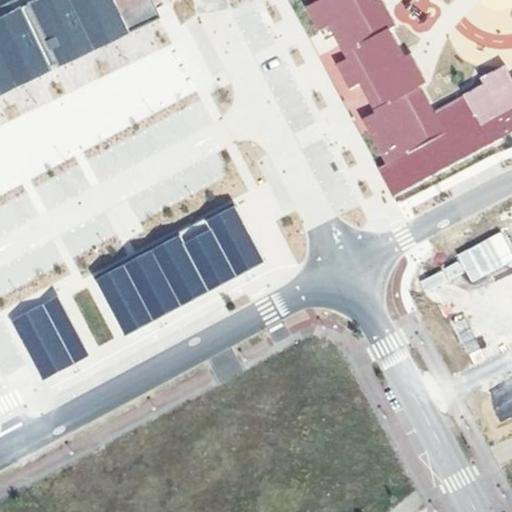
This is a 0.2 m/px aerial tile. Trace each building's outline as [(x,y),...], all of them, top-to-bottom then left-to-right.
[(0,92),(142,26),(158,19),(149,0),(27,0),(0,12),(0,92)] [(378,169),(393,197),(511,132),(511,77),(506,66),(482,79),(485,85),(434,112),(421,87),(428,84),(412,54),(405,58),(390,29),(397,26),(383,0),(378,0),(376,1),(374,0),(314,0),(316,3),(306,8),(318,32),(328,27),(345,61),(335,66),(348,90),(361,84),(376,114),(363,120),(386,164),(378,169)] [(94,277),(126,338),(153,324),(154,326),(173,316),(172,314),(197,301),(198,303),(227,288),(226,286),(267,264),(235,203),(94,277)] [(456,252),(470,283),(511,265),(511,251),(503,232),(456,252)] [(11,319),(44,378),(88,354),(55,295),(11,319)] [(511,378),(488,388),(500,419),(511,413),(511,378)]
